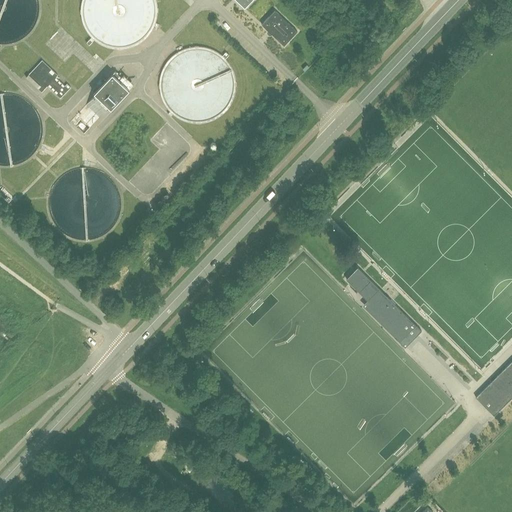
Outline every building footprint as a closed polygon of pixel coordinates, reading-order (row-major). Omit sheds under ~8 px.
[(235,0),(244,9),(252,0),(235,0)] [(297,31),(275,10),(261,24),(268,30),(267,31),(267,33),(269,35),(271,35),(271,34),(284,45),(297,31)] [(235,29),(229,34),(233,39),(239,34),(235,29)] [(290,49),(303,35),(300,32),(287,46),(290,49)] [(258,63),(265,57),(260,53),(254,59),(258,63)] [(58,75),(42,60),(26,77),(41,92),(47,86),(60,98),(71,87),(67,83),(65,86),(56,77),(58,75)] [(124,75),(122,77),(115,71),(94,93),(109,107),(111,109),(129,89),(128,88),(133,84),(124,75)] [(379,288),(363,273),(352,284),(367,300),(363,305),(400,342),(404,337),(410,342),(421,330),(379,288)] [(511,357),(473,395),(491,414),(511,393),(511,357)] [(109,434),(115,440),(125,430),(118,424),(109,434)]
